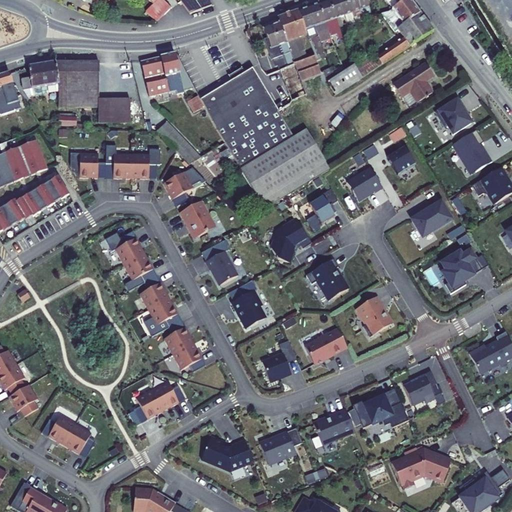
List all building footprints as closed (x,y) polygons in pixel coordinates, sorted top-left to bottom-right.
[(171,8),(162,0),(148,0),(153,5),(145,12),(156,23),(171,8)] [(178,0),(190,14),(212,6),(206,0),(178,0)] [(337,0),(330,0),(328,1),(338,30),(347,27),(343,17),(337,0)] [(346,0),(337,0),(343,17),(351,14),(346,0)] [(356,0),(346,0),(351,14),(360,11),(356,0)] [(366,0),(356,0),(360,11),(363,21),(372,18),(366,0)] [(381,66),(432,33),(407,0),(405,0),(391,11),(381,14),(395,34),(398,32),(403,39),(375,58),(381,66)] [(383,0),(391,11),(405,0),(383,0)] [(328,1),(318,5),(330,37),(339,33),(338,30),(328,1)] [(318,5),(307,8),(320,43),(326,41),(333,57),(336,56),(330,37),(318,5)] [(307,8),(297,12),(306,37),(308,41),(311,40),(312,42),(317,56),(320,55),(322,58),(325,57),(320,43),(307,8)] [(297,12),(277,19),(278,24),(286,44),(289,53),(294,66),(300,83),(309,80),(321,75),(314,57),(307,59),(301,62),(298,55),(305,53),(299,39),(306,37),(297,12)] [(277,67),(279,71),(294,66),(289,53),(281,56),(278,47),(286,44),(278,24),(263,30),(270,49),(267,50),(271,61),(272,60),(275,68),(277,67)] [(307,59),(305,53),(298,55),(301,62),(307,59)] [(362,79),(381,66),(375,58),(371,60),(367,55),(352,64),(354,67),(362,79)] [(183,94),(175,56),(140,63),(150,105),(160,103),(158,96),(175,93),(176,95),(183,94)] [(351,62),(342,67),(345,72),(354,67),(352,64),(351,62)] [(58,86),(54,63),(27,68),(29,78),(21,80),(24,92),(28,99),(31,97),(29,90),(58,86)] [(108,124),(109,100),(99,100),(98,63),(54,63),(58,86),(58,93),(57,108),(97,108),(97,124),(108,124)] [(433,78),(424,65),(393,86),(401,99),(402,99),(408,108),(415,104),(416,105),(424,99),(425,101),(428,99),(427,97),(431,94),(425,84),(433,78)] [(294,66),(279,71),(291,102),(315,93),(309,80),(300,83),(294,66)] [(335,97),(362,79),(354,67),(345,72),(335,78),(328,82),(326,83),(335,97)] [(345,72),(342,67),(332,72),(335,78),(345,72)] [(332,72),(330,68),(322,72),(328,82),(335,78),(332,72)] [(244,74),(222,87),(199,100),(223,144),(283,109),(281,103),(274,107),(252,69),(244,74)] [(220,82),(222,87),(244,74),(241,69),(220,82)] [(20,110),(9,74),(0,76),(0,107),(11,105),(14,112),(20,110)] [(58,93),(58,86),(29,90),(31,97),(58,93)] [(199,100),(197,97),(187,102),(193,115),(204,109),(199,100)] [(130,100),(109,100),(108,124),(130,124),(130,100)] [(446,128),(452,137),(472,125),(467,116),(465,117),(461,110),(463,110),(458,101),(435,114),(444,129),(446,128)] [(277,112),(281,119),(292,112),(288,106),(283,109),(277,112)] [(239,170),(293,138),(281,119),(277,112),(223,144),(237,168),(239,170)] [(57,118),(57,126),(75,127),(76,119),(73,119),(59,118),(57,118)] [(166,123),(156,133),(175,152),(188,166),(200,158),(166,123)] [(390,136),(393,143),(405,137),(402,130),(390,136)] [(264,210),(328,170),(305,131),(293,138),(239,170),(264,210)] [(486,158),(479,147),(484,144),(476,132),(451,146),(457,155),(458,155),(465,167),(467,166),(472,175),(491,163),(487,157),(486,158)] [(19,148),(31,177),(47,170),(36,141),(19,148)] [(237,168),(223,144),(216,149),(230,172),(237,168)] [(3,155),(14,183),(31,177),(19,148),(3,155)] [(404,148),(387,159),(397,175),(414,164),(404,148)] [(188,166),(175,152),(166,161),(179,174),(188,166)] [(98,154),(79,154),(78,179),(104,180),(104,165),(98,165),(98,154)] [(113,166),(105,166),(104,179),(130,180),(131,155),(113,154),(113,166)] [(0,188),(14,183),(3,155),(0,155),(0,188)] [(149,156),(131,155),(130,180),(156,181),(156,167),(149,167),(149,156)] [(193,172),(207,186),(215,178),(202,164),(193,172)] [(509,180),(502,168),(471,187),(477,198),(482,195),(487,196),(493,206),(511,194),(511,185),(511,186),(509,186),(507,181),(509,180)] [(370,169),(345,184),(356,202),(373,192),(375,194),(383,190),(370,169)] [(187,201),(183,195),(193,190),(184,173),(163,184),(175,207),(187,201)] [(43,186),(54,204),(69,196),(58,178),(43,186)] [(29,195),(40,213),(55,205),(54,204),(43,186),(29,195)] [(335,214),(331,206),(338,202),(332,190),(320,196),(321,199),(310,205),(321,225),(333,218),(332,216),(335,214)] [(15,203),(24,220),(25,222),(41,213),(40,213),(29,195),(15,203)] [(24,220),(15,203),(14,201),(0,210),(11,227),(24,220)] [(411,220),(421,238),(451,221),(440,201),(432,206),(434,209),(429,212),(428,210),(411,220)] [(195,240),(215,229),(200,202),(179,213),(185,225),(187,224),(195,240)] [(11,228),(0,210),(0,233),(3,232),(3,233),(11,228)] [(311,245),(295,220),(276,233),(270,250),(279,261),(289,264),(295,247),(299,244),(303,250),(311,245)] [(119,240),(123,246),(135,240),(132,233),(119,240)] [(111,253),(114,251),(123,246),(119,240),(116,234),(104,241),(111,253)] [(135,240),(123,246),(114,251),(123,267),(144,255),(135,240)] [(237,277),(219,245),(201,254),(219,287),(237,277)] [(470,251),(461,256),(457,249),(450,254),(452,258),(442,265),(446,272),(443,274),(449,284),(445,287),(450,295),(465,286),(462,280),(467,277),(468,279),(488,267),(481,256),(476,260),(470,251)] [(132,282),(140,278),(153,271),(144,255),(123,267),(132,282)] [(340,281),(334,271),(338,269),(333,260),(305,277),(310,285),(317,281),(323,291),(321,292),(328,303),(348,291),(341,280),(340,281)] [(153,271),(140,278),(144,284),(156,278),(153,271)] [(129,293),(144,284),(140,278),(132,282),(125,286),(129,293)] [(148,291),(160,284),(156,278),(144,284),(148,291)] [(252,281),(228,294),(233,303),(230,305),(235,314),(238,313),(246,329),(264,319),(258,309),(261,307),(253,292),(256,290),(252,281)] [(169,300),(160,284),(148,291),(139,296),(147,311),(169,300)] [(17,296),(22,304),(29,299),(25,292),(17,296)] [(391,325),(380,308),(382,306),(377,298),(360,308),(364,314),(361,316),(367,325),(362,328),(369,339),(391,325)] [(165,322),(177,315),(169,300),(147,311),(156,327),(165,322)] [(181,322),(177,315),(165,322),(168,329),(181,322)] [(168,329),(172,336),(185,329),(181,322),(168,329)] [(193,344),(185,329),(172,336),(163,341),(172,356),(193,344)] [(346,348),(337,331),(328,336),(327,335),(317,340),(318,341),(305,349),(314,366),(324,361),(323,360),(328,358),(329,359),(336,356),(335,354),(346,348)] [(505,362),(511,358),(511,346),(505,333),(495,339),(496,342),(480,350),(479,349),(468,355),(479,376),(498,366),(502,367),(507,364),(505,362)] [(291,374),(287,365),(297,361),(288,339),(278,343),(282,354),(261,363),(270,384),(280,380),(279,379),(291,374)] [(193,344),(172,356),(180,372),(202,360),(193,344)] [(0,375),(16,366),(8,352),(4,354),(0,356),(0,375)] [(16,366),(0,375),(0,385),(4,392),(7,390),(21,382),(24,380),(16,366)] [(429,387),(424,375),(415,380),(415,382),(403,387),(412,407),(424,401),(425,404),(435,399),(434,398),(441,395),(436,384),(429,387)] [(7,390),(11,397),(25,389),(21,382),(7,390)] [(178,404),(167,383),(151,391),(162,413),(178,404)] [(11,397),(8,399),(17,413),(37,401),(28,386),(25,389),(11,397)] [(178,388),(171,392),(178,404),(185,400),(178,388)] [(147,421),(162,413),(151,391),(135,400),(147,421)] [(383,398),(388,409),(400,404),(395,392),(383,398)] [(408,422),(400,404),(388,409),(383,398),(374,402),(373,399),(353,407),(363,430),(382,422),(384,427),(389,425),(391,429),(408,422)] [(38,410),(34,403),(20,411),(24,418),(38,410)] [(140,409),(133,412),(140,425),(147,421),(140,409)] [(321,446),(354,433),(345,411),(330,417),(330,418),(313,425),(321,446)] [(55,426),(48,438),(63,447),(75,426),(60,417),(55,426)] [(48,422),(41,434),(48,438),(55,426),(48,422)] [(91,435),(75,426),(63,447),(78,456),(86,444),(91,435)] [(293,449),(302,445),(296,429),(276,437),(277,439),(272,441),(272,440),(259,445),(267,466),(285,459),(286,460),(296,456),(293,449)] [(253,463),(244,442),(231,448),(231,449),(229,450),(224,448),(226,444),(210,438),(201,461),(229,473),(253,463)] [(86,444),(78,456),(85,460),(92,447),(86,444)] [(396,457),(398,462),(419,453),(418,450),(415,451),(414,449),(396,457)] [(427,459),(423,451),(391,465),(401,487),(402,486),(404,490),(413,487),(411,482),(424,477),(442,484),(451,461),(435,455),(434,456),(427,459)] [(325,471),(305,475),(307,483),(327,479),(325,471)] [(490,479),(486,473),(463,488),(467,493),(458,499),(465,508),(469,506),(473,511),(478,511),(502,496),(497,490),(509,481),(502,471),(490,479)] [(52,505),(53,503),(30,490),(17,511),(19,511),(66,511),(67,511),(58,506),(57,508),(52,505)] [(170,511),(175,504),(162,496),(161,498),(152,492),(146,492),(146,491),(135,490),(132,511),(170,511)] [(331,511),(332,509),(322,502),(320,505),(316,503),(314,506),(304,499),(296,511),(331,511)]
